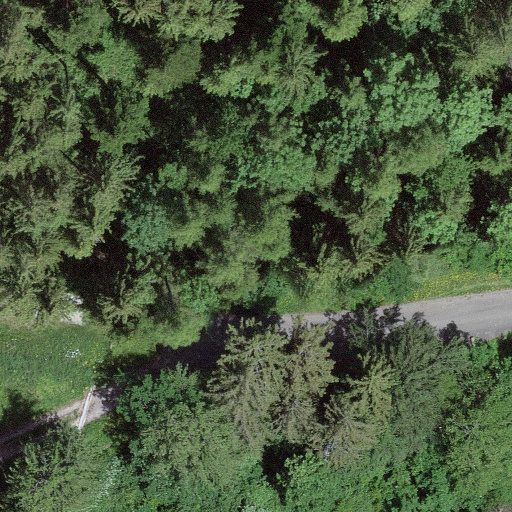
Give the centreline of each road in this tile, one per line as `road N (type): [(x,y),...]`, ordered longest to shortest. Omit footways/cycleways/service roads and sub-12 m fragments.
road 1 (track): [(511,302),(188,352),(0,296)]
road 2 (track): [(0,447),(84,402),(148,340)]
